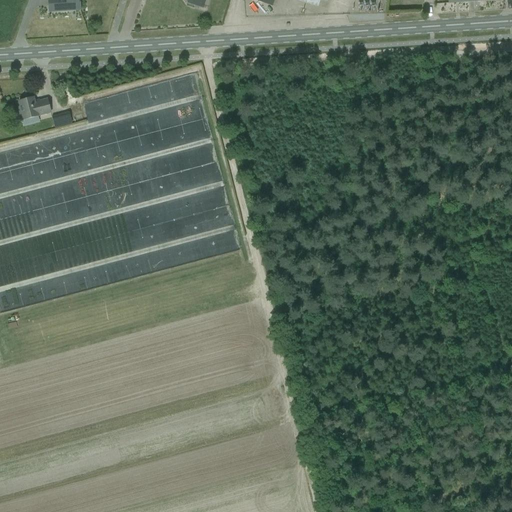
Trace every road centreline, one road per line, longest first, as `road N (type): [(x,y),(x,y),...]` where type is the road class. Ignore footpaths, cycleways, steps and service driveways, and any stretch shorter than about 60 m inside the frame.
road 1 (tertiary): [(0,55),(511,22)]
road 2 (track): [(210,42),(207,67),(322,511)]
